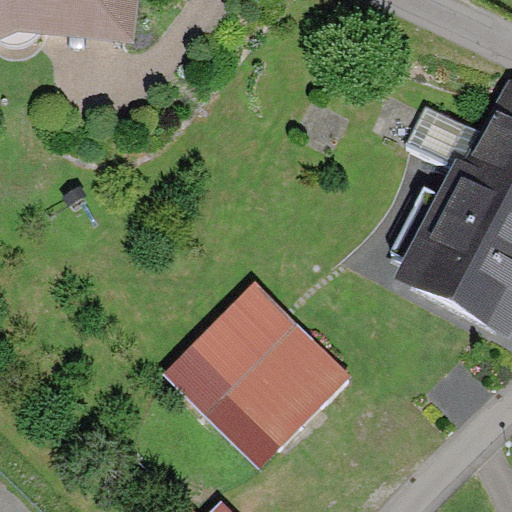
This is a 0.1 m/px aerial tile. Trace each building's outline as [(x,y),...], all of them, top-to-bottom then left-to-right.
[(124,65),(131,0),(0,0),(0,55),(9,52),(124,65)] [(511,110),(474,182),(511,201),(511,110)] [(483,137),(428,111),(410,151),(464,176),(483,137)] [(503,333),(511,314),(511,201),(474,182),(457,212),(426,197),(393,258),(411,268),(409,278),(419,284),(416,289),(503,333)] [(256,292),(190,361),(286,453),(353,384),(256,292)]
